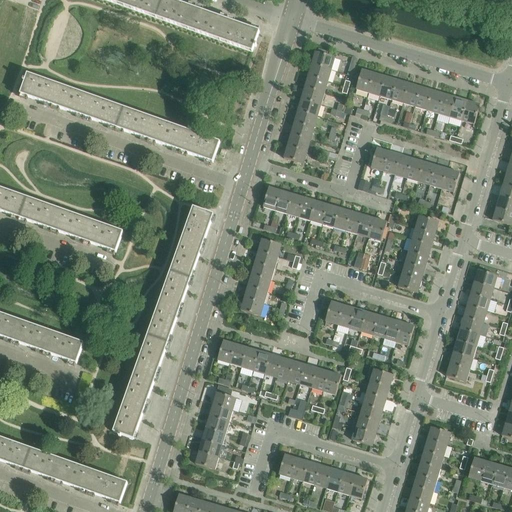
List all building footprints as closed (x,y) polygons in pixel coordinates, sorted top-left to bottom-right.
[(163,0),(127,0),(125,8),(157,19),(163,0)] [(196,11),(165,0),(163,0),(157,19),(189,31),(196,11)] [(227,22),(196,11),(189,31),(220,42),(227,22)] [(260,33),(227,22),(220,42),(252,53),(260,33)] [(316,54),(312,66),(332,72),(336,59),(316,54)] [(312,66),(309,78),(328,84),(332,72),(312,66)] [(356,91),(369,95),(374,75),(362,72),(356,91)] [(387,79),(374,75),(369,95),(381,98),(387,79)] [(21,96),(53,107),(60,87),(28,76),(21,96)] [(309,78),(305,89),(325,95),(328,84),(309,78)] [(398,82),(387,79),(381,98),(392,102),(398,82)] [(410,86),(398,82),(392,102),(404,105),(410,86)] [(421,89),(410,86),(404,105),(415,109),(421,89)] [(93,99),(60,87),(53,107),(86,119),(93,99)] [(305,89),(302,101),(321,107),(325,95),(305,89)] [(433,92),(421,89),(415,109),(427,112),(433,92)] [(445,96),(433,92),(427,112),(439,116),(445,96)] [(456,99),(445,96),(439,116),(450,119),(456,99)] [(124,110),(93,99),(86,119),(117,130),(124,110)] [(462,123),(468,103),(456,99),(450,119),(462,123)] [(302,101),(298,113),(318,119),(321,107),(302,101)] [(480,107),(468,103),(462,123),(474,126),(480,107)] [(124,110),(117,130),(150,142),(157,122),(124,110)] [(298,113),(295,124),(315,130),(318,119),(298,113)] [(189,133),(157,122),(150,142),(182,153),(189,133)] [(295,124),(291,136),(311,142),(315,130),(295,124)] [(220,144),(189,133),(182,153),(213,164),(220,144)] [(291,136),(288,148),(308,154),(311,142),(291,136)] [(304,166),(308,154),(288,148),(284,160),(304,166)] [(371,170),(383,173),(389,154),(377,150),(371,170)] [(401,157),(389,154),(383,173),(396,177),(401,157)] [(413,161),(401,157),(396,177),(407,180),(413,161)] [(425,164),(413,161),(407,180),(419,184),(425,164)] [(436,167),(425,164),(419,184),(430,187),(436,167)] [(448,171),(436,167),(430,187),(442,191),(448,171)] [(460,175),(448,171),(442,191),(454,194),(460,175)] [(369,191),(371,185),(362,182),(359,190),(368,193),(369,191)] [(511,188),(504,186),(500,198),(511,201),(511,188)] [(264,209),(276,212),(282,193),(270,189),(264,209)] [(27,200),(0,190),(0,212),(20,220),(27,200)] [(293,196),(282,193),(276,212),(288,216),(293,196)] [(305,200),(293,196),(288,216),(299,219),(305,200)] [(511,201),(500,198),(497,210),(511,214),(511,201)] [(60,211),(27,200),(20,220),(52,231),(60,211)] [(317,203),(305,200),(299,219),(311,223),(317,203)] [(329,206),(317,203),(311,223),(323,226),(329,206)] [(340,210),(329,206),(323,226),(334,230),(340,210)] [(194,209),(183,241),(203,248),(214,217),(194,209)] [(351,213),(340,210),(334,230),(346,233),(351,213)] [(511,227),(511,214),(497,210),(493,222),(511,227)] [(92,223),(60,211),(52,231),(85,243),(92,223)] [(363,217),(351,213),(346,233),(358,236),(363,217)] [(375,220),(363,217),(358,236),(369,240),(375,220)] [(420,218),(416,230),(436,236),(439,224),(420,218)] [(387,224),(375,220),(369,240),(382,244),(387,224)] [(123,234),(92,223),(85,243),(116,254),(123,234)] [(436,236),(416,230),(413,241),(432,247),(436,236)] [(203,248),(183,241),(171,274),(191,281),(203,248)] [(262,241),(259,253),(279,259),(282,247),(262,241)] [(432,247),(413,241),(409,253),(429,259),(432,247)] [(275,271),(279,259),(259,253),(255,265),(275,271)] [(429,259),(409,253),(406,265),(425,270),(429,259)] [(359,254),(354,268),(360,270),(363,260),(365,256),(359,254)] [(363,260),(360,270),(366,272),(371,257),(365,256),(363,260)] [(255,265),(252,277),(272,282),(275,271),(255,265)] [(425,270),(406,265),(402,276),(422,282),(425,270)] [(478,272),(475,284),(494,289),(498,278),(478,272)] [(171,274),(160,306),(180,313),(191,281),(171,274)] [(422,282),(402,276),(399,289),(418,295),(422,282)] [(252,277),(248,288),(268,294),(272,282),(252,277)] [(494,289),(475,284),(471,296),(491,302),(494,289)] [(248,288),(245,300),(265,306),(268,294),(248,288)] [(491,302),(471,296),(468,307),(487,313),(491,302)] [(261,318),(265,306),(245,300),(241,312),(261,318)] [(326,323),(338,327),(344,307),(332,303),(326,323)] [(180,313),(160,306),(148,337),(168,345),(180,313)] [(356,310),(344,307),(338,327),(350,330),(356,310)] [(487,313),(468,307),(464,319),(484,325),(487,313)] [(367,314),(356,310),(350,330),(361,334),(367,314)] [(379,317),(367,314),(361,334),(373,337),(379,317)] [(20,323),(0,315),(0,337),(13,342),(20,323)] [(391,321),(379,317),(373,337),(385,341),(391,321)] [(464,319),(461,331),(480,337),(484,325),(464,319)] [(403,324),(391,321),(385,341),(397,344),(403,324)] [(52,334),(20,323),(13,342),(45,354),(52,334)] [(415,328),(403,324),(397,344),(409,348),(415,328)] [(461,331),(457,343),(477,348),(480,337),(461,331)] [(84,345),(52,334),(45,354),(77,365),(84,345)] [(168,345),(148,337),(137,370),(157,377),(168,345)] [(218,362),(230,366),(236,346),(224,342),(218,362)] [(457,343),(454,354),(473,360),(477,348),(457,343)] [(248,349),(236,346),(230,366),(242,369),(248,349)] [(260,353),(248,349),(242,369),(254,373),(260,353)] [(271,356),(260,353),(254,373),(265,376),(271,356)] [(454,354),(450,366),(470,372),(473,360),(454,354)] [(283,360),(271,356),(265,376),(277,379),(283,360)] [(295,363),(283,360),(277,379),(289,383),(295,363)] [(306,367),(295,363),(289,383),(301,386),(306,367)] [(466,384),(470,372),(450,366),(447,378),(466,384)] [(318,370),(306,367),(301,386),(312,390),(318,370)] [(157,377),(137,370),(126,402),(146,409),(157,377)] [(330,374),(318,370),(312,390),(324,393),(330,374)] [(374,371),(371,383),(390,389),(394,377),(374,371)] [(342,377),(330,374),(324,393),(336,397),(342,377)] [(390,389),(371,383),(367,395),(387,400),(390,389)] [(217,394),(213,406),(233,412),(237,400),(217,394)] [(387,400),(367,395),(364,406),(384,412),(387,400)] [(146,409),(126,402),(114,434),(134,441),(146,409)] [(233,412),(213,406),(210,418),(230,424),(233,412)] [(384,412),(364,406),(360,418),(380,424),(384,412)] [(230,424),(210,418),(206,430),(226,436),(230,424)] [(380,424),(360,418),(357,430),(377,436),(380,424)] [(511,426),(506,425),(502,437),(511,440),(511,426)] [(432,429),(428,441),(448,447),(451,435),(432,429)] [(226,436),(206,430),(203,441),(223,447),(226,436)] [(377,436),(357,430),(353,442),(373,448),(377,436)] [(32,451),(0,439),(0,462),(25,471),(32,451)] [(223,447),(203,441),(199,454),(219,459),(223,447)] [(428,441),(425,453),(444,459),(448,447),(428,441)] [(64,462),(32,451),(25,471),(57,482),(64,462)] [(425,453),(421,464),(441,470),(444,459),(425,453)] [(219,459),(199,454),(196,465),(216,471),(219,459)] [(279,476),(292,480),(297,460),(285,456),(279,476)] [(310,464),(297,460),(292,480),(304,484),(310,464)] [(469,479),(481,483),(487,463),(475,460),(469,479)] [(96,474),(64,462),(57,482),(89,494),(96,474)] [(499,467),(487,463),(481,483),(493,486),(499,467)] [(321,467),(310,464),(304,484),(315,487),(321,467)] [(421,464),(418,476),(437,482),(441,470),(421,464)] [(333,471),(321,467),(315,487),(327,490),(333,471)] [(511,470),(499,467),(493,486),(505,490),(511,470)] [(344,474),(333,471),(327,490),(338,494),(344,474)] [(128,485),(96,474),(89,494),(121,505),(128,485)] [(356,478),(344,474),(338,494),(351,497),(356,478)] [(434,494),(437,482),(418,476),(414,488),(434,494)] [(368,481),(356,478),(351,497),(362,501),(368,481)] [(414,488),(411,500),(430,506),(434,494),(414,488)] [(174,511),(188,511),(192,500),(180,496),(174,511)] [(200,511),(203,503),(192,500),(188,511),(200,511)] [(411,500),(407,511),(409,511),(428,511),(430,506),(411,500)] [(213,511),(215,507),(203,503),(200,511),(213,511)]
